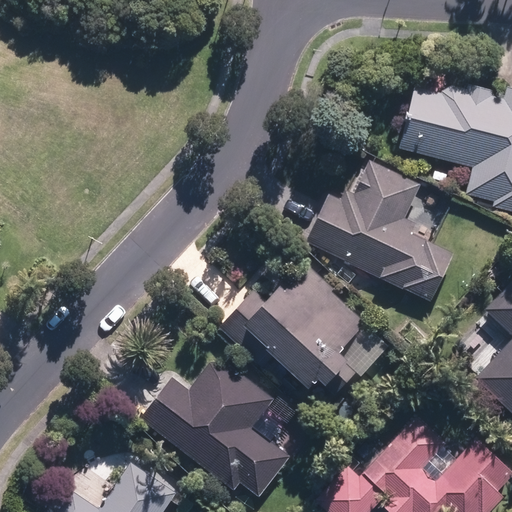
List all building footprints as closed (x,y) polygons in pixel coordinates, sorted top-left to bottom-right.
[(511,85),(508,99),(494,96),(496,84),(418,84),(404,147),(476,163),(470,192),(496,198),(495,204),(511,208),(511,85)] [(367,168),(351,160),(313,239),(435,297),(458,250),(437,239),(452,208),(420,193),(426,180),(373,155),(367,168)] [(271,297),(260,286),(224,322),(260,358),(278,341),(336,400),(394,343),(316,264),(303,276),(291,263),(281,273),(287,280),(271,297)] [(511,276),(486,303),(511,327),(511,338),(481,372),(511,401),(511,276)] [(263,493),(296,451),(257,420),(277,395),(221,351),(192,387),(175,374),(145,412),(240,487),(247,479),(263,493)] [(371,441),(321,497),(337,511),(371,511),(384,498),(399,511),(416,511),(417,511),(449,511),(451,510),(454,511),(490,511),(508,493),(502,488),(511,476),(511,462),(480,435),(464,454),(419,414),(384,453),(371,441)] [(107,506),(75,486),(58,511),(162,511),(177,489),(135,462),(107,506)]
